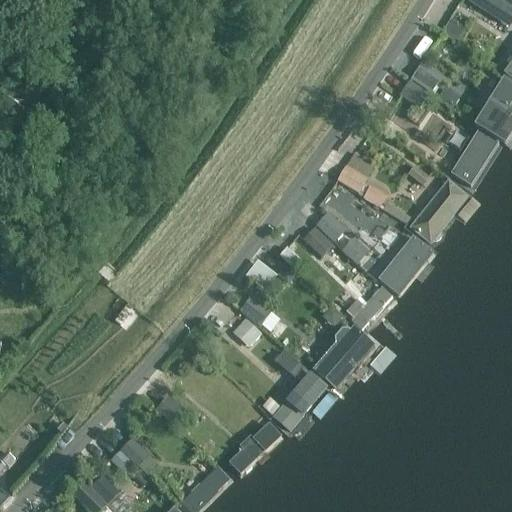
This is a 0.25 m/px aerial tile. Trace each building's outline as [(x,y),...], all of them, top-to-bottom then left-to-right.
[(464,0),(503,27),(511,14),(511,10),(494,0),(464,0)] [(511,0),(494,0),(511,10),(511,0)] [(511,17),(482,56),(511,77),(511,17)] [(442,34),(456,44),(465,30),(451,21),(442,34)] [(511,130),(511,82),(483,64),(455,110),(505,142),(511,130)] [(432,96),(442,81),(421,67),(411,82),(432,96)] [(420,111),(430,97),(410,83),(400,97),(420,111)] [(496,140),(459,115),(429,160),(466,185),(496,140)] [(368,181),(347,168),(337,183),(359,196),(368,181)] [(422,188),(429,179),(416,168),(408,176),(422,188)] [(470,195),(444,173),(404,220),(431,242),(470,195)] [(362,197),(383,208),(388,198),(367,187),(362,197)] [(334,245),(346,233),(329,215),(316,228),(334,245)] [(438,249),(410,227),(370,275),(398,296),(438,249)] [(322,259),(332,248),(334,246),(316,229),(303,242),(321,260),(322,259)] [(361,269),(372,249),(353,238),(342,258),(361,269)] [(265,290),(278,276),(261,262),(249,276),(265,290)] [(398,302),(378,283),(347,311),(368,330),(398,302)] [(261,330),(274,314),(253,297),(240,313),(261,330)] [(253,344),(263,334),(248,320),(238,330),(253,344)] [(379,344),(351,321),(311,366),(338,390),(379,344)] [(333,388),(308,367),(264,416),(290,438),(333,388)] [(175,430),(177,428),(189,414),(169,397),(155,413),(175,430)] [(285,438),(265,420),(220,461),(239,481),(285,438)] [(121,453),(135,468),(138,470),(150,458),(132,441),(121,453)] [(204,511),(237,483),(216,463),(175,501),(185,511),(204,511)] [(87,511),(104,511),(107,509),(109,508),(85,483),(72,495),(87,511)] [(182,511),(171,501),(160,511),(182,511)]
